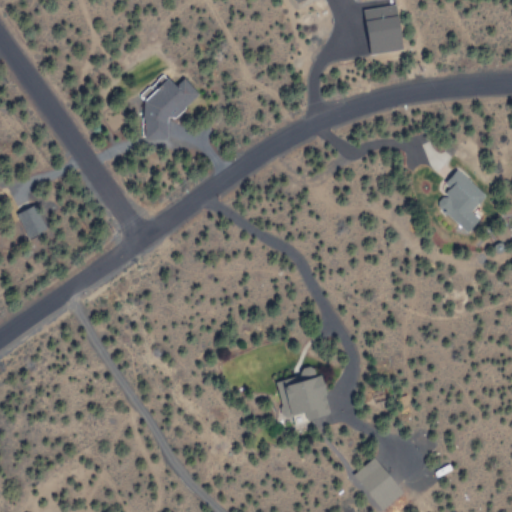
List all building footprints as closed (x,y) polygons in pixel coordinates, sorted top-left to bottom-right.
[(397,4),(363,10),(371,55),(405,49),(397,4)] [(144,105),(137,111),(143,117),(138,123),(152,138),(197,96),(181,80),(173,87),(161,74),(136,97),(144,105)] [(469,211),(483,196),(458,172),(430,202),(464,234),(478,219),(469,211)] [(23,241),(35,235),(24,210),(11,216),(23,241)] [(292,421),(327,416),(321,373),(313,375),(312,366),(297,368),(298,376),(274,379),(280,417),(291,415),(292,421)] [(379,510),(401,492),(372,456),(350,474),(379,510)]
